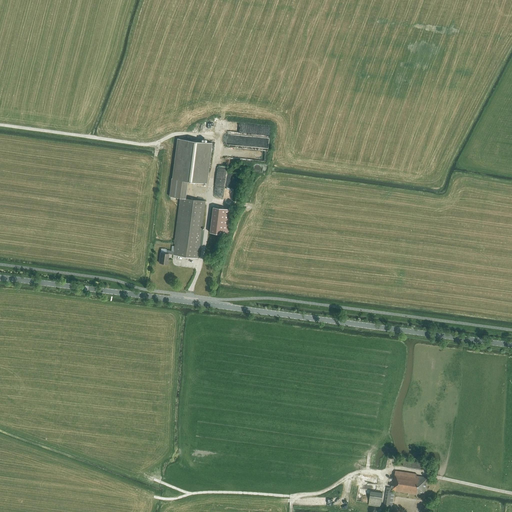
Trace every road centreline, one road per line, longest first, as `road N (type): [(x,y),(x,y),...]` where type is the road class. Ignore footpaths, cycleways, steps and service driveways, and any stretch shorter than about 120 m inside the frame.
road 1 (secondary): [(511,345),(0,277)]
road 2 (track): [(154,496),(309,494),(360,471),(396,468)]
road 3 (track): [(0,125),(145,145),(178,133),(217,138)]
